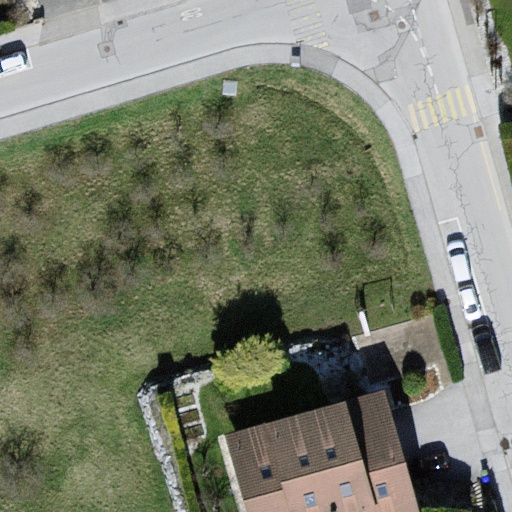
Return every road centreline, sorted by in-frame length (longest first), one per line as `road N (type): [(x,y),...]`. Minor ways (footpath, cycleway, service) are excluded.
road 1 (residential): [(415,0),(511,338)]
road 2 (residential): [(314,0),(0,95)]
